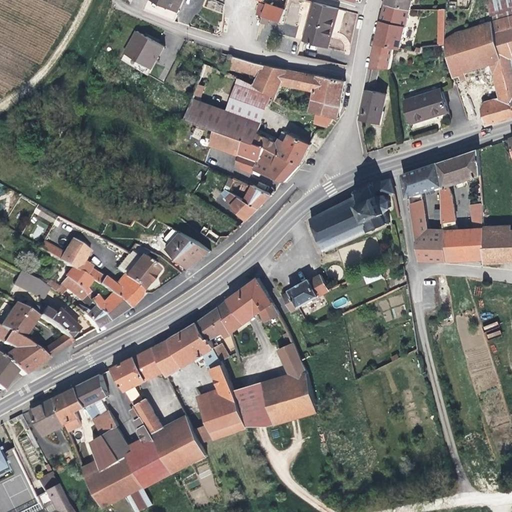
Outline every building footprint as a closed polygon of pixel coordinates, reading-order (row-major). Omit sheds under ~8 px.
[(145,0),(177,14),(183,0),(145,0)] [(385,0),(384,4),(409,9),(410,0),(385,0)] [(507,92),(511,106),(511,69),(510,59),(509,54),(511,53),(511,0),(485,0),(490,23),(507,92)] [(337,9),(313,3),(302,40),(326,47),(337,9)] [(279,23),(283,9),(263,4),(259,17),(265,18),(279,23)] [(379,21),(375,42),(394,48),(399,49),(409,9),(384,4),(379,21)] [(436,44),(444,43),(444,40),(444,9),(436,9),(436,44)] [(263,25),(265,18),(259,17),(257,23),(263,25)] [(444,43),(452,78),(457,76),(461,70),(488,60),(490,68),(495,92),(498,95),(482,100),(479,106),(484,126),(511,116),(511,106),(507,92),(490,23),(457,33),(444,40),(444,43)] [(122,54),(150,69),(157,57),(162,46),(144,36),(142,40),(140,38),(141,35),(134,31),(129,41),(122,54)] [(375,42),(370,67),(372,68),(389,68),(394,48),(375,42)] [(119,60),(146,76),(150,69),(122,54),(119,60)] [(261,66),(228,57),(223,68),(256,77),(261,66)] [(463,79),(490,68),(488,60),(461,70),(457,76),(458,79),(462,77),(463,79)] [(256,77),(252,85),(268,94),(274,97),(278,86),(281,87),(283,84),(312,90),(310,99),(339,107),(343,82),(261,66),(256,77)] [(235,78),(224,112),(259,124),(268,94),(252,85),(235,78)] [(194,84),(190,95),(198,98),(202,87),(194,84)] [(377,124),(382,102),(384,94),(379,93),(364,90),(357,119),(377,124)] [(439,91),(400,102),(406,124),(445,113),(439,91)] [(335,118),(339,107),(310,99),(307,110),(315,112),(332,118),(335,118)] [(224,112),(189,100),(183,119),(212,129),(246,141),(252,143),(255,134),(259,124),(224,112)] [(326,126),(332,118),(315,112),(313,121),(326,126)] [(246,141),(212,129),(206,146),(237,156),(238,152),(241,153),(246,141)] [(275,142),(255,134),(252,143),(269,149),(299,164),(309,144),(281,131),(275,142)] [(238,152),(237,156),(233,163),(256,174),(257,171),(278,181),(283,181),(299,164),(269,149),(252,143),(246,141),(241,153),(238,152)] [(478,174),(476,150),(453,158),(444,161),(452,185),(461,182),(470,179),(472,187),(479,185),(478,174)] [(452,185),(444,161),(435,164),(440,186),(441,223),(454,221),(449,197),(445,187),(452,185)] [(435,164),(425,167),(431,188),(440,186),(435,164)] [(427,261),(444,261),(442,236),(431,236),(431,232),(425,232),(425,228),(420,192),(424,191),(425,194),(432,191),(431,188),(425,167),(401,176),(404,198),(408,197),(416,260),(427,261)] [(383,197),(392,194),(388,180),(372,184),(370,183),(368,186),(356,192),(352,191),(350,194),(354,195),(354,196),(309,220),(312,226),(316,236),(320,246),(322,251),(366,231),(368,233),(373,231),(372,230),(385,224),(388,225),(389,223),(384,212),(387,209),(389,209),(389,206),(387,206),(387,202),(388,201),(388,199),(386,200),(383,197)] [(256,208),(270,195),(251,185),(250,187),(242,183),(240,189),(247,192),(242,200),(256,208)] [(150,194),(133,185),(126,199),(143,207),(150,194)] [(222,197),(244,220),(256,208),(242,200),(226,191),(222,197)] [(470,218),(480,217),(479,197),(475,197),(475,204),(468,205),(470,218)] [(54,217),(51,222),(61,228),(64,222),(54,217)] [(202,227),(198,233),(215,243),(219,237),(202,227)] [(431,236),(442,236),(441,230),(441,228),(425,228),(425,232),(431,232),(431,236)] [(444,261),(481,260),(481,233),(480,228),(441,230),(442,236),(444,261)] [(511,261),(511,231),(511,232),(481,233),(481,260),(481,263),(511,261)] [(196,262),(208,251),(197,242),(178,233),(168,244),(173,250),(172,251),(184,264),(192,257),(196,262)] [(40,241),(36,248),(68,267),(89,280),(108,293),(126,309),(137,299),(114,281),(111,285),(86,268),(80,262),(77,260),(83,249),(68,240),(60,252),(40,241)] [(87,252),(83,249),(77,260),(80,262),(87,252)] [(112,271),(119,276),(138,291),(154,271),(141,260),(143,257),(139,253),(134,260),(125,253),(112,271)] [(187,268),(196,262),(192,257),(184,264),(187,268)] [(89,280),(68,267),(62,276),(79,291),(82,294),(91,306),(107,322),(126,309),(108,293),(99,302),(92,295),(90,296),(82,288),(89,280)] [(363,276),(366,284),(381,278),(378,270),(363,276)] [(18,271),(14,281),(30,289),(36,281),(18,271)] [(62,276),(55,286),(57,288),(60,285),(78,299),(82,294),(79,291),(62,276)] [(119,276),(114,281),(137,299),(138,291),(119,276)] [(292,291),(302,308),(332,292),(324,277),(314,282),(313,280),(292,291)] [(46,279),(41,285),(50,292),(55,286),(46,279)] [(264,322),(278,313),(272,302),(255,279),(238,291),(256,314),(260,311),(264,322)] [(246,321),(256,314),(238,291),(228,299),(246,321)] [(294,312),(302,308),(292,291),(284,295),(294,312)] [(229,333),(241,325),(246,321),(228,299),(216,307),(229,331),(229,333)] [(16,304),(0,325),(0,329),(21,341),(38,318),(34,315),(24,309),(16,304)] [(27,304),(24,309),(34,315),(36,310),(37,309),(27,304)] [(75,306),(72,309),(82,317),(92,330),(107,322),(91,306),(83,313),(75,306)] [(224,337),(229,333),(229,331),(216,307),(195,323),(206,341),(207,340),(221,332),(224,337)] [(34,315),(38,318),(53,327),(66,340),(75,330),(55,311),(51,316),(40,309),(39,312),(36,310),(34,315)] [(497,322),(483,326),(487,338),(500,335),(497,322)] [(191,361),(212,349),(207,340),(206,341),(195,323),(177,334),(191,361)] [(232,341),(244,337),(241,325),(229,333),(232,341)] [(0,329),(0,344),(10,350),(0,356),(0,360),(14,371),(21,377),(45,360),(21,341),(0,329)] [(181,367),(191,361),(177,334),(167,340),(181,367)] [(237,358),(249,353),(244,337),(232,341),(237,358)] [(181,367),(167,340),(150,349),(162,373),(164,377),(181,367)] [(274,425),(315,412),(304,372),(292,344),(277,350),(287,373),(289,378),(261,387),(274,425)] [(162,373),(150,349),(141,353),(152,378),(162,373)] [(144,382),(152,378),(141,353),(132,358),(144,382)] [(144,382),(132,358),(111,368),(124,391),(133,386),(144,382)] [(0,389),(14,371),(0,360),(0,389)] [(220,396),(232,392),(220,361),(208,365),(217,388),(220,396)] [(260,382),(261,387),(289,378),(287,373),(260,382)] [(142,487),(143,489),(171,474),(134,408),(129,411),(138,427),(136,430),(136,432),(143,444),(133,450),(130,446),(127,448),(115,428),(117,426),(107,411),(106,412),(101,402),(103,401),(102,398),(107,396),(100,374),(74,387),(85,406),(100,432),(117,460),(125,455),(142,487)] [(124,391),(131,403),(139,399),(133,386),(124,391)] [(85,406),(74,387),(65,391),(74,412),(85,406)] [(258,426),(274,425),(261,387),(258,388),(247,390),(258,426)] [(194,396),(198,404),(220,396),(217,388),(194,396)] [(232,393),(244,428),(258,426),(247,390),(232,393)] [(63,426),(66,432),(80,425),(74,412),(65,391),(52,398),(63,426)] [(211,438),(244,428),(232,393),(232,392),(220,396),(198,404),(206,425),(211,438)] [(63,426),(52,398),(27,410),(41,437),(63,426)] [(134,408),(171,474),(204,456),(197,443),(191,430),(187,422),(164,435),(160,428),(144,400),(141,402),(139,399),(131,403),(134,408)] [(164,435),(187,422),(183,416),(160,428),(164,435)] [(197,443),(211,438),(206,425),(191,430),(197,443)] [(84,478),(100,508),(124,496),(140,488),(142,487),(125,455),(117,460),(100,432),(98,434),(99,437),(90,441),(96,460),(99,470),(89,476),(85,466),(83,462),(78,464),(84,478)] [(96,460),(85,466),(89,476),(99,470),(96,460)] [(0,511),(39,511),(38,511),(0,511),(0,473),(3,472),(0,466),(0,511)] [(42,493),(53,487),(47,475),(35,481),(42,493)] [(39,511),(66,511),(53,487),(42,493),(33,498),(39,511)] [(140,488),(124,496),(132,511),(138,511),(150,506),(140,488)]
